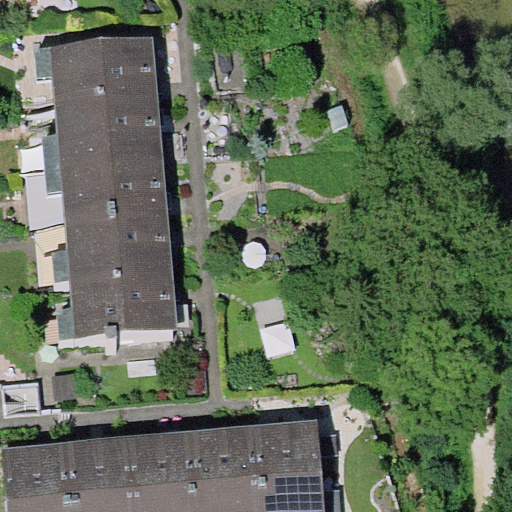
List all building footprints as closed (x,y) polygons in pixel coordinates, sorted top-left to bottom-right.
[(52,44),(57,108),(159,100),(153,36),(91,41),(52,44)] [(57,108),(62,168),(164,160),(159,100),(57,108)] [(62,168),(67,228),(168,219),(164,160),(62,168)] [(67,228),(71,280),(173,272),(168,219),(67,228)] [(173,272),(71,280),(76,335),(177,327),(173,272)] [(251,425),(258,511),(324,511),(316,420),(283,423),(251,425)] [(184,431),(191,511),(258,511),(251,425),(217,429),(184,431)] [(124,437),(130,511),(191,511),(184,431),(153,434),(124,437)] [(65,442),(70,511),(130,511),(124,437),(94,439),(65,442)] [(9,511),(70,511),(65,442),(32,445),(3,447),(9,511)]
